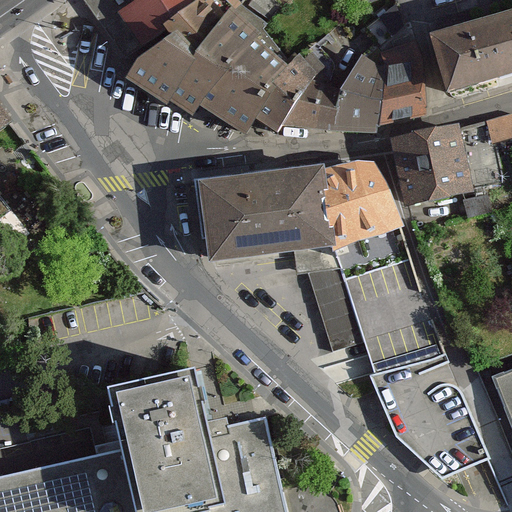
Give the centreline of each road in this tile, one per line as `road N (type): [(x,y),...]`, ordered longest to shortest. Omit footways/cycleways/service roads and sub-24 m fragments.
road 1 (residential): [(424,505),(365,444),(214,318),(159,239)]
road 2 (residential): [(151,152),(400,135),(511,106)]
road 3 (residential): [(90,153),(19,61),(0,16)]
